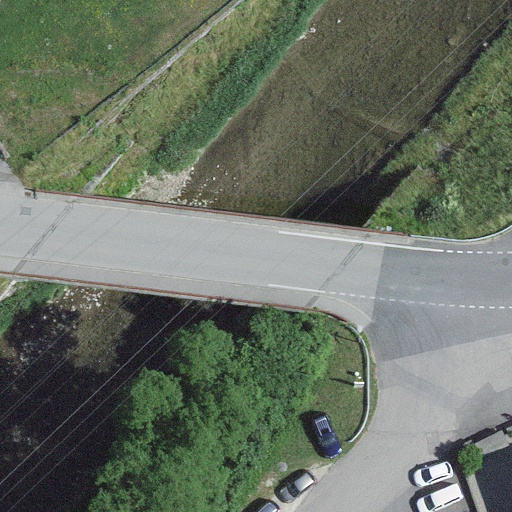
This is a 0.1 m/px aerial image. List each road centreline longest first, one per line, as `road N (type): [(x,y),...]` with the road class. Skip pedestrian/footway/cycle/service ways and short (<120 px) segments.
road 1 (tertiary): [(382,275),(0,225)]
road 2 (tertiary): [(382,275),(511,280)]
